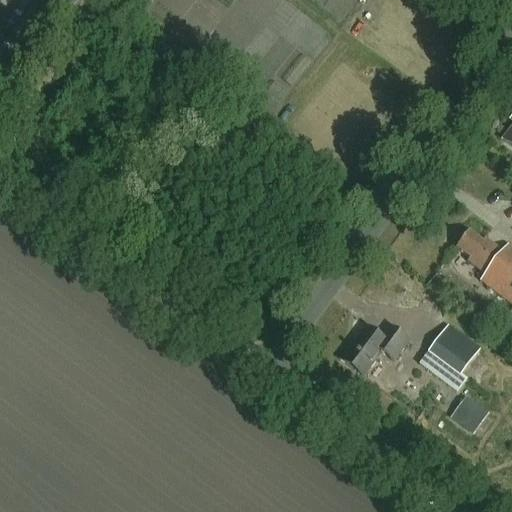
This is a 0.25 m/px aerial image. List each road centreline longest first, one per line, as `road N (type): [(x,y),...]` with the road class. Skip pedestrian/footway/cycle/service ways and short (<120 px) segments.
road 1 (unclassified): [(265,373),(511,44)]
road 2 (unclassified): [(265,373),(0,168)]
road 3 (unclassified): [(448,511),(265,373)]
